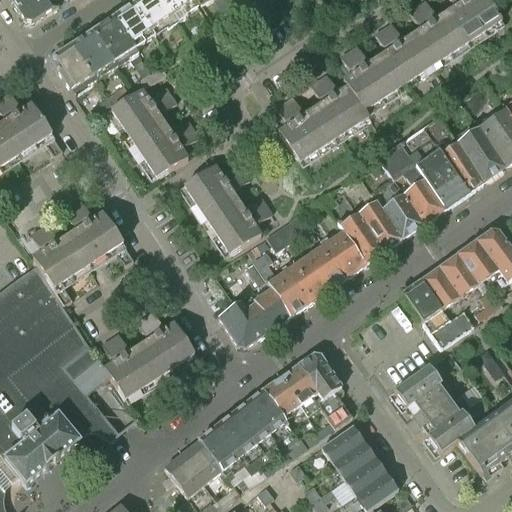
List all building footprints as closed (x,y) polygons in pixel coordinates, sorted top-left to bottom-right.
[(54,14),(54,13),(45,0),(20,0),(11,6),(25,27),(24,28),(31,29),(32,29),(54,14)] [(168,33),(176,27),(159,0),(146,0),(134,8),(152,35),(164,27),(168,33)] [(159,0),(176,27),(189,19),(185,13),(196,6),(191,0),(159,0)] [(231,10),(224,0),(217,0),(213,3),(222,16),(231,10)] [(468,0),(447,0),(455,11),(445,17),(466,48),(469,53),(503,30),(500,25),(501,25),(484,0),(470,0),(469,1),(468,0)] [(469,53),(466,48),(445,17),(436,23),(424,6),(409,16),(421,33),(411,40),(435,76),(469,53)] [(140,43),(152,35),(134,8),(112,23),(135,56),(136,55),(135,55),(145,49),(140,43)] [(234,15),(238,21),(239,22),(248,16),(243,9),(234,15)] [(137,60),(135,56),(112,23),(92,36),(114,69),(127,61),(130,65),(137,60)] [(390,28),(374,38),(386,56),(377,62),(397,93),(401,98),(435,76),(411,40),(401,46),(390,28)] [(117,74),(114,69),(92,36),(71,50),(93,83),(106,75),(109,79),(117,74)] [(483,58),(490,53),(484,44),(477,49),(483,58)] [(180,52),(184,59),(185,59),(194,53),(189,46),(180,52)] [(96,88),(93,83),(71,50),(53,62),(51,70),(52,70),(71,98),(85,88),(88,93),(96,88)] [(401,98),(397,93),(377,62),(367,69),(356,51),(341,61),(352,79),(351,79),(341,84),(346,91),(354,104),(356,103),(367,121),(401,98)] [(154,87),(165,79),(160,71),(149,79),(154,87)] [(145,93),(154,87),(149,79),(139,85),(145,93)] [(325,80),(310,90),(321,107),(312,113),(333,145),(336,149),(370,127),(367,122),(368,122),(367,121),(356,103),(354,104),(346,91),(337,97),(325,80)] [(106,103),(110,109),(128,97),(123,90),(106,103)] [(110,114),(133,149),(165,128),(159,118),(176,107),(165,92),(149,104),(143,94),(130,101),(110,114)] [(0,119),(5,127),(0,129),(0,138),(16,163),(43,146),(53,162),(61,156),(51,141),(31,110),(22,115),(10,98),(0,104),(0,119)] [(336,149),(333,145),(312,113),(303,119),(291,102),(276,112),(287,129),(277,136),(298,168),(299,167),(302,172),(336,149)] [(90,114),(94,120),(110,109),(106,103),(90,114)] [(511,125),(511,103),(502,110),(505,114),(511,125)] [(460,106),(438,121),(482,186),(483,188),(505,173),(478,133),(460,107),(460,106)] [(505,173),(511,167),(511,125),(505,114),(478,133),(505,173)] [(482,186),(438,121),(397,150),(442,216),(483,188),(482,186)] [(165,128),(133,149),(156,184),(188,163),(181,152),(198,141),(188,126),(172,138),(165,128)] [(0,173),(16,163),(0,138),(0,173)] [(422,231),(442,216),(397,150),(378,164),(392,185),(391,185),(422,231)] [(132,161),(125,168),(130,174),(137,166),(132,161)] [(375,166),(367,172),(374,182),(382,177),(375,166)] [(183,191),(206,226),(238,205),(232,195),(249,184),(239,169),(222,180),(215,170),(183,191)] [(370,199),(358,180),(350,185),(357,196),(362,204),(370,199)] [(391,185),(370,199),(401,245),(422,231),(391,185)] [(347,220),(332,196),(320,205),(336,228),(347,220)] [(370,199),(362,204),(365,208),(354,215),(383,257),(401,245),(370,199)] [(244,214),(238,205),(206,226),(229,261),(261,240),(254,229),(271,218),(261,203),(244,214)] [(77,235),(67,242),(87,272),(114,255),(124,271),(133,266),(122,250),(102,219),(91,226),(80,208),(65,218),(77,235)] [(365,270),(383,257),(354,215),(347,220),(336,228),(339,232),(342,237),(365,270)] [(301,217),(289,226),(299,241),(301,244),(313,235),(301,217)] [(289,226),(285,228),(277,234),(287,249),(299,241),(289,226)] [(32,265),(36,270),(52,295),(53,295),(63,311),(71,306),(61,290),(87,272),(67,242),(57,248),(46,230),(31,240),(43,258),(32,265)] [(275,257),(287,249),(277,234),(265,242),(275,257)] [(498,237),(489,236),(489,237),(475,247),(497,278),(493,280),(496,284),(502,292),(508,288),(511,292),(511,293),(503,299),(508,306),(511,303),(511,257),(498,238),(498,237)] [(348,282),(365,270),(342,237),(328,246),(326,243),(322,246),(348,282)] [(263,245),(246,256),(251,263),(268,252),(263,245)] [(321,251),(304,263),(327,296),(348,282),(322,246),(319,248),(321,251)] [(475,247),(455,261),(477,291),(482,298),(486,295),(484,292),(496,284),(493,280),(497,278),(475,247)] [(251,267),(252,268),(264,285),(273,279),(267,270),(272,267),(265,257),(251,267)] [(461,302),(477,291),(455,261),(439,272),(461,302)] [(327,296),(304,263),(283,278),(306,311),(327,296)] [(264,286),(264,285),(252,268),(244,274),(257,292),(264,286)] [(62,311),(63,311),(53,295),(52,295),(36,270),(0,297),(0,511),(3,511),(3,505),(4,497),(5,497),(2,493),(12,485),(16,482),(17,482),(25,492),(79,448),(76,443),(82,439),(89,438),(97,438),(103,441),(109,446),(108,447),(109,448),(118,440),(63,372),(88,351),(62,311)] [(439,272),(420,286),(440,316),(461,302),(439,272)] [(290,323),(306,311),(283,278),(266,289),(267,290),(269,294),(290,323)] [(448,327),(440,316),(420,286),(401,299),(430,339),(440,355),(473,333),(464,317),(448,327)] [(290,323),(269,294),(267,290),(241,308),(241,307),(217,323),(237,353),(244,355),(290,323)] [(478,325),(505,308),(501,301),(490,307),(485,298),(481,301),(480,309),(482,312),(473,318),(478,325)] [(152,317),(135,328),(147,345),(138,351),(158,382),(193,359),(173,328),(163,335),(152,317)] [(123,405),(158,382),(138,351),(129,357),(118,339),(101,350),(113,367),(103,374),(123,405)] [(479,363),(483,368),(485,371),(493,365),(487,357),(479,363)] [(312,360),(297,371),(317,399),(319,402),(314,405),(334,434),(352,422),(339,402),(343,399),(339,394),(341,392),(320,361),(312,359),(312,360)] [(310,404),(317,399),(297,371),(279,383),(301,415),(306,411),(306,410),(312,406),(310,404)] [(456,447),(473,434),(428,371),(393,396),(412,422),(406,427),(407,429),(413,438),(420,434),(439,460),(456,447)] [(298,417),(301,415),(279,383),(263,395),(283,423),(296,414),(298,417)] [(263,395),(246,408),(288,466),(306,453),(299,442),(297,444),(288,429),(283,423),(263,395)] [(511,405),(473,434),(456,447),(481,482),(507,463),(511,469),(511,468),(511,405)] [(286,467),(288,466),(246,408),(233,418),(269,466),(279,458),(281,460),(286,467)] [(250,480),(269,466),(233,418),(214,433),(242,467),(243,471),(250,480)] [(325,429),(315,436),(320,443),(330,436),(325,429)] [(320,453),(332,470),(363,447),(352,431),(320,453)] [(232,480),(243,471),(242,467),(214,433),(197,446),(221,476),(228,486),(233,482),(232,480)] [(309,451),(320,443),(315,436),(304,444),(309,451)] [(203,490),(221,476),(197,446),(180,460),(203,490)] [(375,463),(363,447),(332,470),(343,485),(375,463)] [(186,503),(203,490),(180,460),(163,473),(186,503)] [(276,474),(286,467),(281,460),(271,467),(276,474)] [(386,479),(375,463),(343,485),(354,501),(386,479)] [(266,481),(276,474),(271,467),(261,474),(266,481)] [(305,480),(297,470),(288,476),(296,486),(305,480)] [(386,479),(354,501),(361,511),(373,511),(397,495),(386,479)] [(234,486),(242,497),(249,491),(241,481),(234,486)] [(311,508),(320,501),(328,496),(322,488),(314,493),(312,491),(303,497),(311,508)] [(222,500),(228,508),(239,500),(233,491),(222,500)] [(264,510),(269,506),(273,503),(265,493),(256,499),(264,510)] [(399,511),(407,511),(411,510),(412,510),(404,499),(394,505),(399,511)] [(211,509),(213,511),(223,511),(228,508),(222,500),(211,509)] [(313,511),(327,511),(320,501),(311,508),(313,511)]
